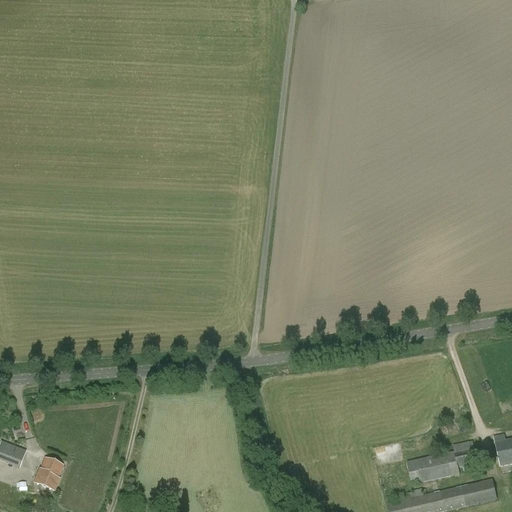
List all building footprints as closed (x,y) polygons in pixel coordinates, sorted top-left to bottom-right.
[(505,436),(494,438),(495,444),(500,468),(511,465),(511,440),(506,442),(505,436)] [(454,453),(407,463),(412,486),(460,476),(459,469),(478,466),(473,442),(453,446),(454,453)] [(1,443),(0,445),(0,460),(19,468),(21,462),(8,457),(12,448),(1,443)] [(39,470),(33,484),(55,493),(60,480),(58,479),(63,467),(44,459),(40,470),(39,470)] [(488,481),(461,488),(466,508),(494,502),(488,481)] [(409,500),(388,504),(390,511),(450,511),(466,508),(461,488),(424,496),(409,500)] [(414,493),(408,495),(409,500),(424,496),(422,490),(414,492),(414,493)]
